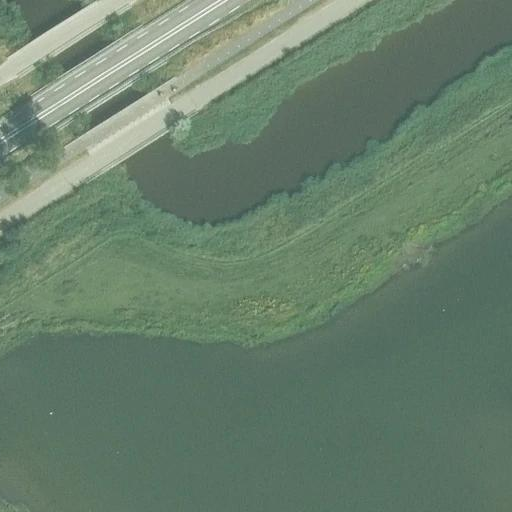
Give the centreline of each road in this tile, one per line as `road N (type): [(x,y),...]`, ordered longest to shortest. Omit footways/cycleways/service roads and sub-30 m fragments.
road 1 (unclassified): [(0,224),(352,0)]
road 2 (primary): [(0,141),(223,0)]
road 3 (unclassified): [(0,76),(119,0)]
